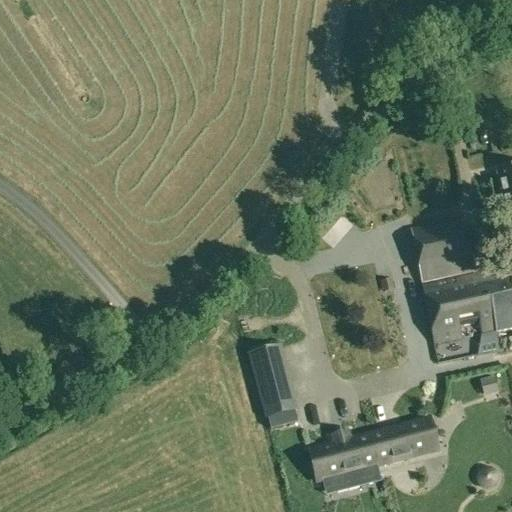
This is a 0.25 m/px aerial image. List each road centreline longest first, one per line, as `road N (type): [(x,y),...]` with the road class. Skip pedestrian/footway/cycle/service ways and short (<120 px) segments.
road 1 (unclassified): [(0,421),(182,315),(345,144),(453,62),(511,34)]
road 2 (unknown): [(0,187),(44,224),(145,339)]
